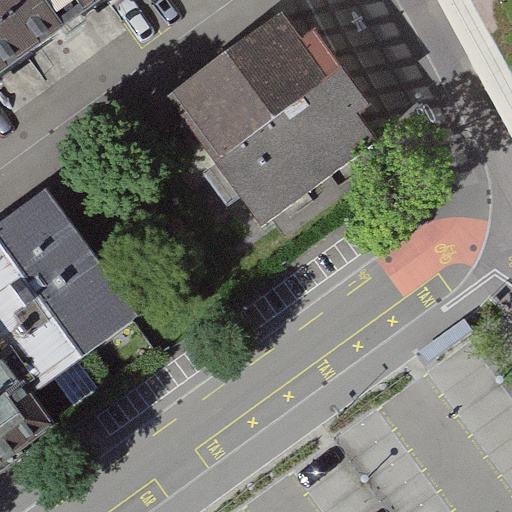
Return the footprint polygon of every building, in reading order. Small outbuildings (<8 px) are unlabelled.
[(0,0),(0,25),(26,60),(108,0),(0,0)] [(511,0),(425,0),(433,15),(464,70),(502,140),(511,158),(511,0)] [(282,24),(172,105),(218,166),(339,77),(313,43),(302,51),(282,24)] [(0,79),(26,60),(0,25),(0,79)] [(339,77),(218,166),(264,228),(372,148),(353,121),(365,112),(339,77)] [(44,200),(0,232),(0,365),(26,401),(53,381),(73,409),(97,392),(77,364),(133,322),(44,200)] [(465,325),(418,359),(427,371),(473,337),(465,325)] [(0,474),(52,437),(26,401),(0,365),(0,474)]
